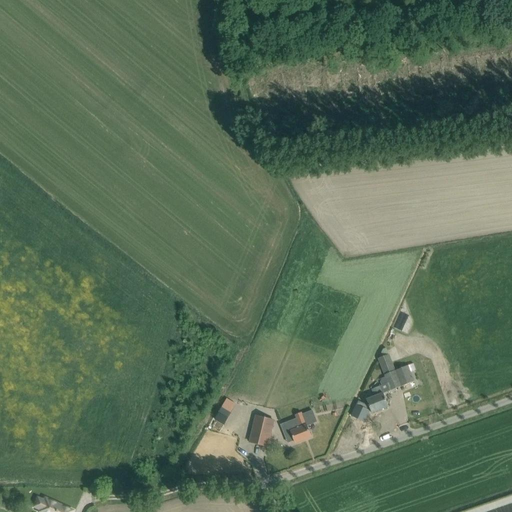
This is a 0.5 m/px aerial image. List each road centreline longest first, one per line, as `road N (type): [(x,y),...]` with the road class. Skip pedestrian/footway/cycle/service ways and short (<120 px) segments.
road 1 (unclassified): [(511,397),(272,484)]
road 2 (track): [(79,511),(87,498),(272,484)]
